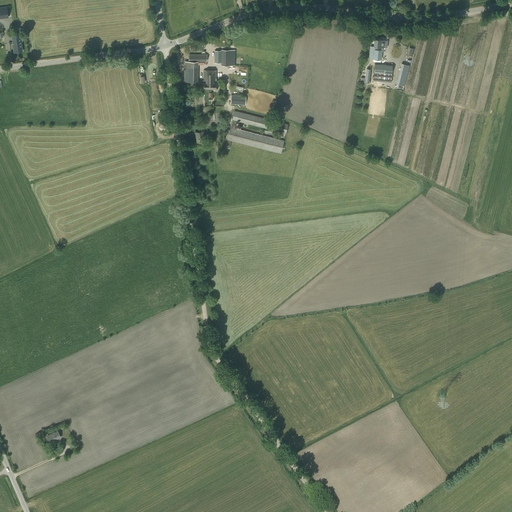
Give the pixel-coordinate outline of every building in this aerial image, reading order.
[(21,33),(12,34),(14,52),(22,51),(21,41),(22,41),(21,33)] [(374,46),(373,58),(381,59),(382,47),(383,47),(384,40),(374,39),(374,46)] [(221,62),(221,66),(230,66),(230,50),(221,50),(221,62)] [(185,61),(185,82),(197,82),(197,61),(207,61),(207,54),(189,54),(189,61),(185,61)] [(410,65),(402,63),(396,83),(404,86),(410,65)] [(374,72),(373,80),(391,82),(392,66),(375,64),(374,72)] [(204,82),(202,82),(203,88),(217,89),(217,88),(218,87),(218,85),(217,85),(217,82),(216,82),(216,70),(204,70),(204,82)] [(231,95),(231,104),(245,105),(246,96),(231,95)] [(235,111),(232,119),(237,121),(286,133),(288,124),(235,111)] [(232,119),(225,147),(230,148),(232,140),(281,153),(284,141),(235,128),(237,121),(232,119)] [(204,131),(196,131),(197,142),(205,141),(204,131)] [(58,430),(47,435),(50,443),(61,438),(58,430)]
